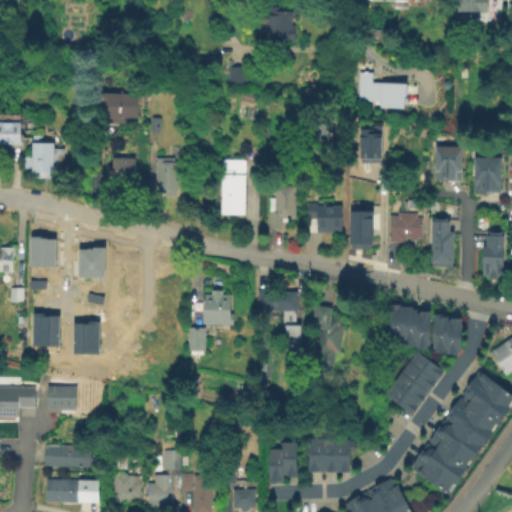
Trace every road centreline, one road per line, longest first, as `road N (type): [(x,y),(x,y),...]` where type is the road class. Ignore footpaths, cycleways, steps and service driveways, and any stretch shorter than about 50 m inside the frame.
road 1 (residential): [(343,272),(0,195)]
road 2 (residential): [(495,303),(376,279)]
